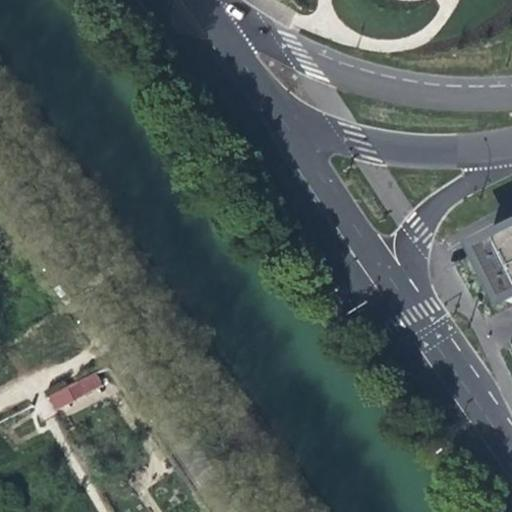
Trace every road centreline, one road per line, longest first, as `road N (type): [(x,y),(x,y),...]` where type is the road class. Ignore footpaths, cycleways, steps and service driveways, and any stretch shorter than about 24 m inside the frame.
road 1 (residential): [(0,202),(222,511)]
road 2 (secondary): [(511,93),(464,99),(358,80),(195,10)]
road 3 (secondary): [(264,117),(435,153),(510,151)]
road 4 (tertiary): [(386,288),(511,474)]
road 5 (tertiary): [(264,117),(386,288)]
road 6 (secondary): [(386,288),(417,224),(510,151)]
road 7 (secondary): [(264,117),(195,10)]
